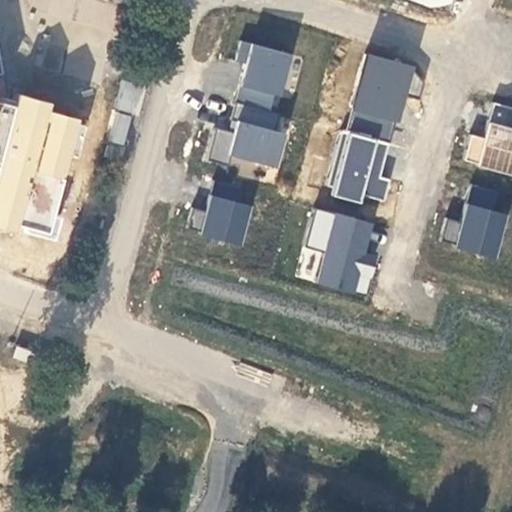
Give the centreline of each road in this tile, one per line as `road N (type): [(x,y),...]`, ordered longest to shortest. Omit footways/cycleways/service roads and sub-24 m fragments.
road 1 (residential): [(98,324),(190,0)]
road 2 (residential): [(382,310),(453,54)]
road 3 (residential): [(98,324),(283,394)]
road 4 (residential): [(281,0),(453,54)]
